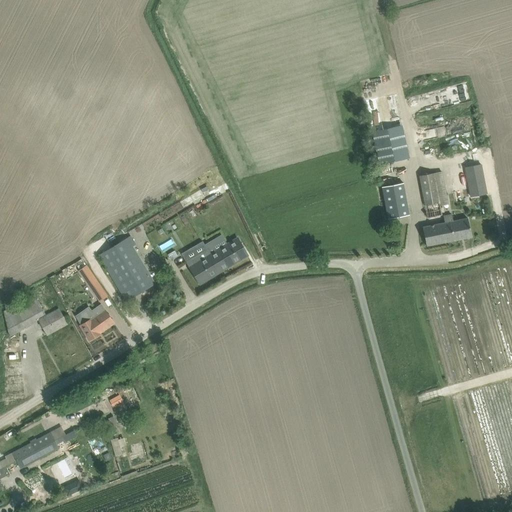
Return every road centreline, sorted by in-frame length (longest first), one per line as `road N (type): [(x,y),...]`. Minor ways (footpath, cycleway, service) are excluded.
road 1 (unclassified): [(0,423),(238,279),(352,263)]
road 2 (unclassified): [(423,511),(352,263)]
